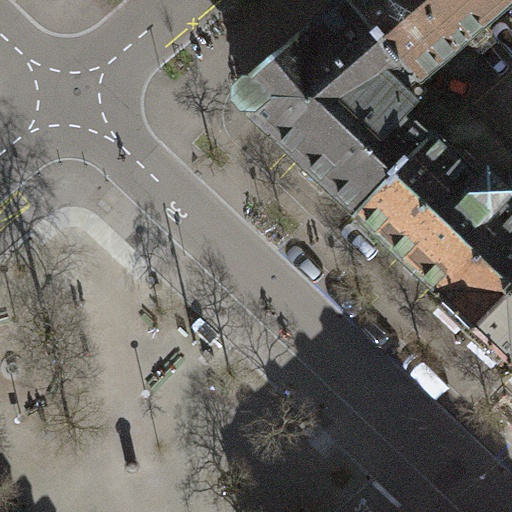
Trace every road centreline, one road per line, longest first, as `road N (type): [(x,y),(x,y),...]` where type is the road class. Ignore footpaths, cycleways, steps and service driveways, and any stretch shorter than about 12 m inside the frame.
road 1 (residential): [(445,442),(77,91)]
road 2 (residential): [(184,0),(77,91)]
